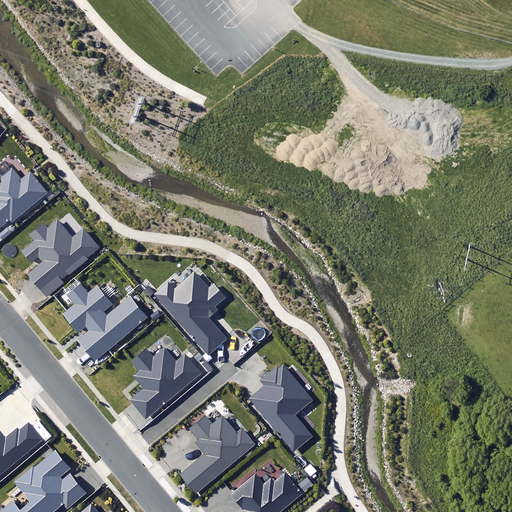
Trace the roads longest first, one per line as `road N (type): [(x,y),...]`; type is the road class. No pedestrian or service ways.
road 1 (residential): [(0,313),(163,511)]
road 2 (residential): [(186,0),(231,43),(271,11),(272,0)]
